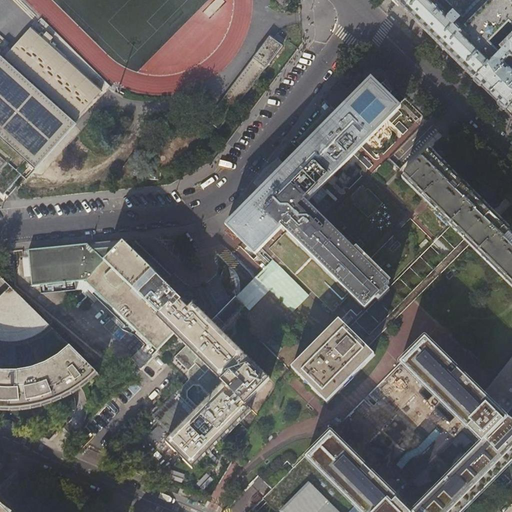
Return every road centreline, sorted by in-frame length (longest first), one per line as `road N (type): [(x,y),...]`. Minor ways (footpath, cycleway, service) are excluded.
road 1 (residential): [(0,227),(191,212),(221,197),(363,12)]
road 2 (secondary): [(511,159),(363,12)]
road 3 (residential): [(0,435),(178,511)]
